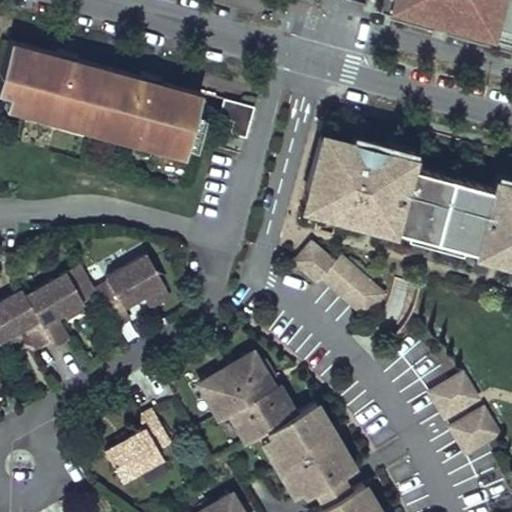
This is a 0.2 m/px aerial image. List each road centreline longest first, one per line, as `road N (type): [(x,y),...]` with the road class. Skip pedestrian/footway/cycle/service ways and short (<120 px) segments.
road 1 (residential): [(226,229),(207,298),(21,417),(13,453)]
road 2 (residential): [(287,53),(511,119)]
road 3 (residential): [(0,202),(105,195),(226,229)]
road 4 (residential): [(87,0),(287,53)]
road 5 (residential): [(287,53),(226,229)]
